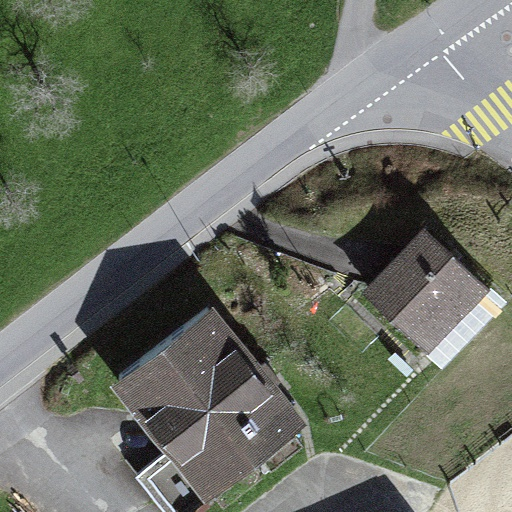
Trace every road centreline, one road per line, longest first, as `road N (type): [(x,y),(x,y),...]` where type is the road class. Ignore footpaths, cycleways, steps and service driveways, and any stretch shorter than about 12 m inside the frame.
road 1 (residential): [(364,85),(0,363)]
road 2 (residential): [(415,45),(511,123)]
